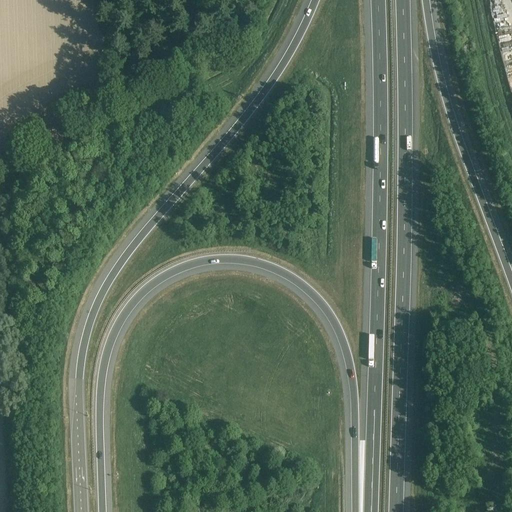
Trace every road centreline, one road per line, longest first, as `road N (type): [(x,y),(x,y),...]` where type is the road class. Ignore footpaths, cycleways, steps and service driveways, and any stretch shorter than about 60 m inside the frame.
road 1 (motorway): [(102,511),(102,385),(117,329),(138,299),(175,272),(239,261),(298,284),(335,328),(350,373),(358,511)]
road 2 (motorway): [(315,0),(261,98),(131,249),(95,309),(79,384),(81,511)]
road 3 (motorway): [(394,511),(402,0)]
road 4 (motorway): [(376,0),(370,511)]
road 5 (motorway): [(511,282),(447,104),(425,0)]
